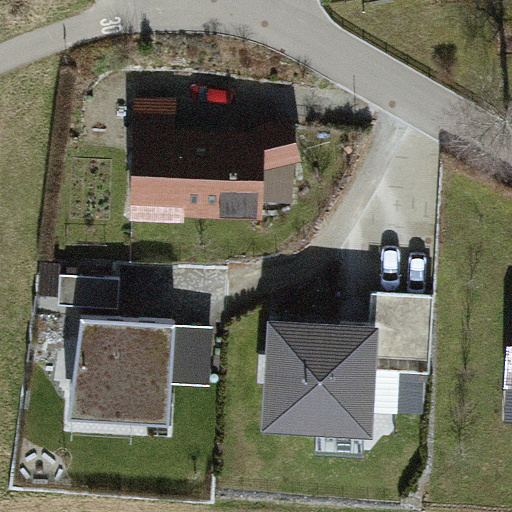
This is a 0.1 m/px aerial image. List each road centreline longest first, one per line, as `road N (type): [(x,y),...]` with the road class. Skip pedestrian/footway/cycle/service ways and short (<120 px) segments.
road 1 (residential): [(236,0),(511,151)]
road 2 (unclassified): [(0,59),(177,0)]
